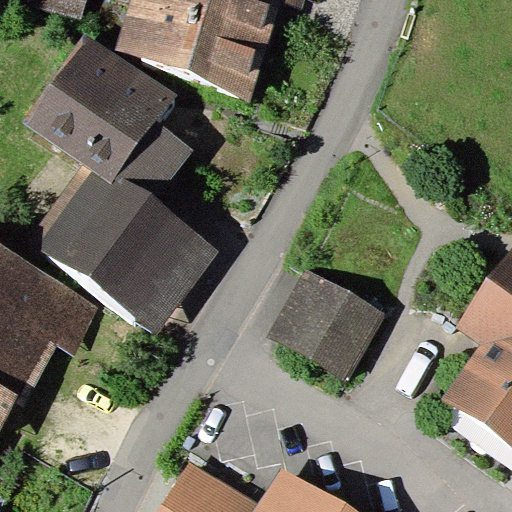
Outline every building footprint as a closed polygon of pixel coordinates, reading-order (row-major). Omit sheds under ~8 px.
[(319,0),(38,0),(104,17),(108,0),(122,0),(162,10),(149,62),(279,95),(302,5),(317,9),(319,0)] [(178,95),(84,35),(23,121),(84,164),(27,243),(158,333),(221,251),(160,199),(196,148),(157,121),(178,95)] [(0,260),(0,438),(49,342),(74,355),(98,310),(0,260)] [(324,292),(290,343),(358,389),(393,338),(324,292)] [(511,301),(483,347),(507,362),(470,421),(511,446),(511,301)] [(349,511),(281,470),(260,504),(191,462),(160,511),(349,511)]
